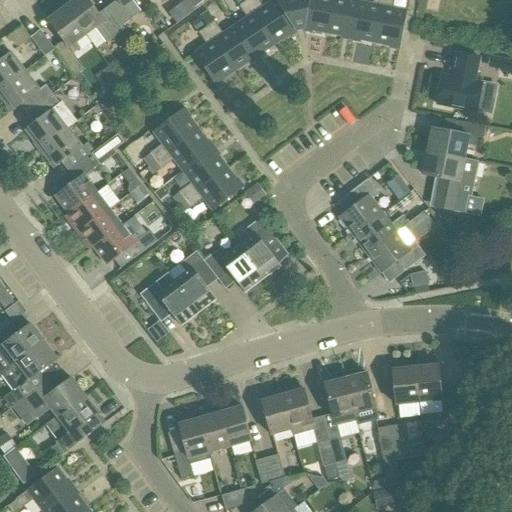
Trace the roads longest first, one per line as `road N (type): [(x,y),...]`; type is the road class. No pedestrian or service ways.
road 1 (residential): [(373,332),(298,208),(300,190),(391,121)]
road 2 (residential): [(373,332),(145,381)]
road 3 (residential): [(145,381),(111,357),(0,216)]
road 4 (residential): [(196,511),(169,494),(140,452),(145,381)]
road 5 (residential): [(511,333),(373,332)]
